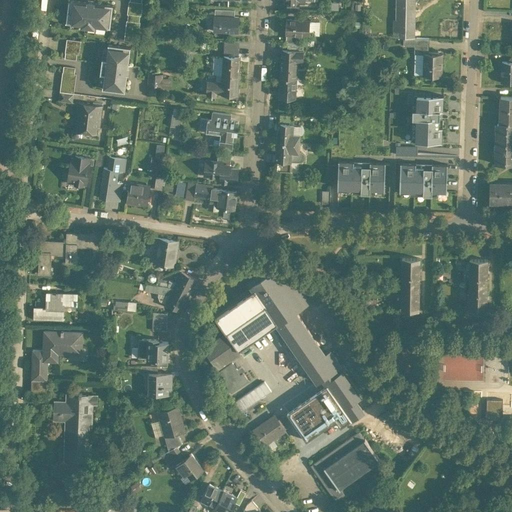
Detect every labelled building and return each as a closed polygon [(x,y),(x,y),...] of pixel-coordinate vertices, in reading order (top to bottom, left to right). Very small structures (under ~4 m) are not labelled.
[(113,5),(75,0),(68,0),(66,22),(80,23),(80,26),(96,28),(96,25),(110,27),(113,5)] [(130,0),(129,0),(127,14),(140,15),(141,15),(143,2),(142,2),(130,0)] [(299,0),(288,0),(288,8),(289,8),(299,8),(299,0)] [(396,0),(396,21),(393,22),(397,31),(400,31),(400,37),(414,37),(415,20),(413,20),(414,7),(415,7),(415,3),(419,0),(396,0)] [(222,16),(215,15),(214,30),(238,32),(239,16),(235,16),(222,16)] [(310,20),(287,19),(286,34),(287,34),(297,34),(309,35),(310,20)] [(128,20),(127,20),(124,40),(138,41),(140,22),(139,21),(128,20)] [(297,34),(287,34),(287,42),(297,42),(297,34)] [(416,50),(416,38),(404,37),(403,50),(415,50),(416,50)] [(81,40),(67,38),(65,52),(77,53),(79,54),(81,40)] [(415,53),(423,53),(429,53),(429,51),(429,38),(416,38),(416,50),(415,50),(415,53)] [(239,41),(225,40),(224,55),(238,56),(239,41)] [(131,47),(108,44),(106,58),(102,58),(101,73),(104,74),(103,88),(125,91),(131,47)] [(288,50),(283,50),(282,58),(297,59),(297,60),(303,60),(303,51),(288,50)] [(439,51),(429,51),(429,53),(423,53),(422,76),(442,76),(442,54),(438,54),(439,51)] [(238,56),(224,55),(223,74),(239,75),(240,56),(238,56)] [(282,58),(281,77),(296,78),(304,78),(305,69),(297,69),(297,60),(297,59),(282,58)] [(511,61),(503,61),(502,82),(511,82),(511,61)] [(63,71),(60,91),(74,93),(77,73),(75,73),(63,71)] [(162,77),(155,77),(156,72),(149,71),(148,87),(161,88),(162,77)] [(239,75),(223,74),(222,82),(207,81),(207,91),(208,91),(207,95),(211,95),(211,96),(212,96),(213,95),(216,95),(216,92),(222,92),(222,93),(238,94),(239,75)] [(296,78),(281,77),(280,96),(295,97),(296,78)] [(74,93),(60,91),(59,100),(73,102),(74,93)] [(443,95),(417,95),(416,141),(442,142),(442,127),(439,127),(439,110),(443,110),(443,95)] [(511,96),(501,96),(500,109),(511,109),(511,96)] [(103,105),(77,102),(76,109),(78,111),(79,112),(77,129),(76,129),(73,131),(72,134),(74,137),(78,138),(80,136),(81,133),(82,133),(83,131),(97,133),(98,126),(100,126),(103,105)] [(511,109),(500,109),(500,122),(511,122),(511,109)] [(231,114),(213,111),(212,119),(230,121),(231,114)] [(180,115),(172,114),(170,126),(179,127),(180,115)] [(295,115),(281,114),(280,123),(294,123),(295,115)] [(212,119),(208,118),(208,119),(209,120),(207,130),(222,132),(220,145),(213,144),(213,145),(231,147),(233,134),(237,135),(238,129),(237,129),(237,122),(230,121),(212,119)] [(511,122),(500,122),(497,122),(496,163),(511,163),(511,122)] [(280,123),(279,123),(278,141),(294,142),(295,124),(294,123),(280,123)] [(294,142),(278,141),(277,155),(274,155),(274,160),(276,160),(276,161),(278,161),(291,162),(293,162),(293,161),(300,161),(301,155),(302,155),(303,150),(301,150),(301,143),(294,142)] [(151,165),(161,166),(162,143),(152,142),(151,165)] [(394,145),(394,154),(419,154),(419,145),(394,145)] [(231,153),(218,151),(217,161),(223,161),(223,164),(230,164),(231,153)] [(94,158),(75,155),(74,161),(71,160),(68,179),(74,180),(74,181),(76,182),(76,183),(82,184),(82,182),(87,183),(90,164),(93,165),(94,158)] [(108,168),(104,167),(101,185),(99,197),(121,200),(124,182),(118,182),(119,170),(125,171),(127,158),(110,155),(108,168)] [(230,164),(223,164),(223,161),(217,161),(206,160),(205,175),(221,176),(220,181),(237,182),(238,169),(230,168),(230,164)] [(291,162),(278,161),(278,171),(291,171),(291,162)] [(339,161),(338,187),(385,188),(386,163),(339,161)] [(448,164),(400,163),(399,188),(447,190),(448,164)] [(163,177),(156,176),(155,188),(161,189),(163,179),(163,177)] [(151,186),(129,182),(127,201),(127,200),(136,201),(136,203),(148,204),(151,186)] [(186,182),(186,190),(190,190),(190,197),(205,197),(206,183),(186,182)] [(490,202),(506,202),(506,186),(490,186),(490,202)] [(222,189),(213,188),(212,195),(221,197),(222,189)] [(237,191),(222,189),(221,197),(220,207),(235,209),(237,191)] [(94,233),(67,232),(66,241),(66,253),(66,262),(77,262),(78,244),(93,244),(94,237),(94,233)] [(159,237),(149,236),(148,242),(158,244),(159,237)] [(178,240),(159,237),(158,244),(155,262),(166,264),(166,265),(167,265),(167,264),(174,265),(178,240)] [(66,241),(40,240),(40,242),(39,254),(39,273),(51,274),(52,252),(66,253),(66,241)] [(421,259),(403,258),(402,283),(420,284),(421,259)] [(487,260),(470,260),(470,285),(486,285),(487,260)] [(278,266),(252,285),(266,304),(240,322),(229,306),(216,316),(227,332),(204,348),(218,367),(221,365),(222,368),(218,371),(231,391),(249,379),(243,371),(240,373),(232,361),(230,362),(228,360),(241,352),(239,349),(278,322),(279,324),(318,380),(319,379),(340,364),(330,350),(325,353),(295,310),(314,297),(301,279),(292,286),(278,266)] [(176,283),(173,288),(189,295),(197,278),(182,271),(176,283)] [(158,279),(148,276),(146,283),(157,285),(158,279)] [(157,285),(168,287),(170,281),(158,279),(157,285)] [(172,291),(173,288),(168,287),(157,285),(146,283),(145,289),(166,293),(167,292),(168,292),(168,291),(168,290),(172,291)] [(420,284),(402,283),(402,309),(419,310),(420,284)] [(486,285),(470,285),(469,310),(486,311),(486,285)] [(189,295),(173,288),(172,291),(165,303),(181,311),(189,295)] [(83,293),(47,292),(47,300),(47,307),(35,307),(34,317),(63,318),(64,309),(82,309),(83,293)] [(133,309),(133,300),(112,300),(112,309),(133,309)] [(167,313),(154,312),(153,330),(167,330),(167,313)] [(64,330),(62,330),(62,331),(45,330),(45,349),(56,350),(82,351),(83,332),(64,331),(64,330)] [(158,339),(149,339),(139,339),(138,357),(151,357),(167,358),(168,350),(168,341),(158,341),(158,339)] [(45,349),(33,349),(32,367),(47,368),(47,359),(56,360),(56,350),(45,349)] [(167,358),(151,357),(151,365),(158,366),(167,366),(167,358)] [(342,363),(340,364),(319,379),(328,392),(331,390),(347,412),(351,418),(363,410),(355,399),(359,396),(342,373),(346,370),(342,363)] [(47,368),(32,367),(32,379),(46,380),(47,368)] [(157,372),(149,372),(149,373),(149,381),(152,381),(152,393),(171,394),(171,372),(157,372)] [(46,380),(32,379),(31,391),(47,392),(47,380),(46,380)] [(241,411),(271,389),(263,379),(233,401),(241,411)] [(82,393),(67,393),(67,401),(69,401),(69,410),(61,410),(60,419),(66,419),(65,457),(82,458),(82,450),(91,450),(93,403),(97,403),(97,395),(82,395),(82,393)] [(313,394),(287,413),(294,423),(305,438),(331,419),(313,394)] [(503,399),(486,398),(486,411),(485,411),(485,419),(502,419),(503,399)] [(178,405),(158,411),(165,436),(178,432),(185,430),(178,405)] [(347,412),(336,419),(341,426),(351,418),(347,412)] [(294,423),(287,413),(278,419),(285,429),(294,423)] [(275,414),(255,429),(265,444),(286,430),(285,429),(278,419),(275,414)] [(360,430),(312,465),(336,499),(345,493),(341,487),(380,458),(365,437),(360,430)] [(178,432),(165,436),(169,451),(182,443),(178,432)] [(178,448),(169,454),(174,460),(182,453),(178,448)] [(191,452),(177,464),(181,469),(183,468),(191,478),(186,481),(186,482),(204,468),(191,452)] [(223,490),(209,483),(201,500),(214,507),(223,490)] [(228,511),(237,497),(223,490),(214,507),(212,510),(215,511),(216,511),(219,507),(228,511)] [(135,511),(136,504),(97,499),(87,500),(87,502),(86,509),(97,510),(96,511),(135,511)] [(243,511),(254,511),(259,508),(252,499),(247,503),(243,511)]
